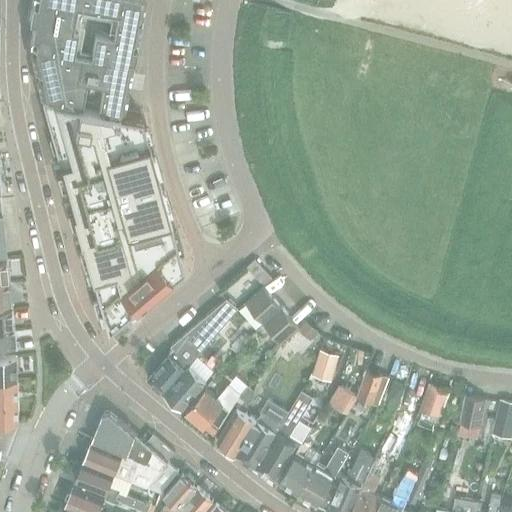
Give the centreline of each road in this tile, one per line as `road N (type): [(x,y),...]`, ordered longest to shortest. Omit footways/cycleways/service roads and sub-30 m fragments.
road 1 (residential): [(102,363),(64,312),(38,208),(15,0)]
road 2 (tertiary): [(200,276),(254,225),(223,142),(219,48),(229,0)]
road 3 (residential): [(200,276),(166,168),(151,55),(161,0)]
road 4 (residential): [(102,363),(171,430),(279,511)]
road 5 (tertiary): [(102,363),(200,276)]
